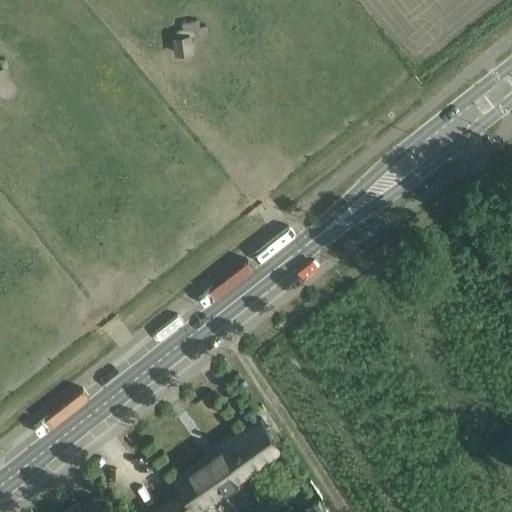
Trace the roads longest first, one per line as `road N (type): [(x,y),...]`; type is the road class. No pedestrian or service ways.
road 1 (secondary): [(327,228),(0,487)]
road 2 (secondary): [(327,228),(401,189),(461,141)]
road 3 (secondary): [(443,120),(379,169),(327,228)]
